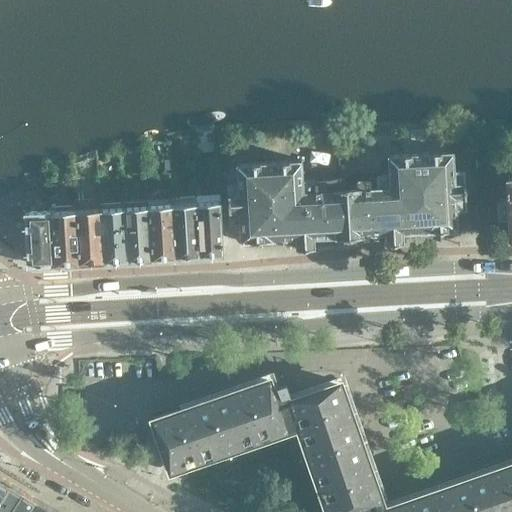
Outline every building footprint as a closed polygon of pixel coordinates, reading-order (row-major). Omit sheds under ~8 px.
[(465,208),(463,169),(453,170),(452,151),(387,154),(388,173),(372,174),(372,187),(355,188),(355,186),(345,187),(348,236),(349,236),(351,236),(351,235),(358,235),(358,236),(360,236),(360,235),(362,235),(361,234),(384,232),(384,243),(402,242),(402,232),(424,230),(424,231),(456,229),(455,209),(465,208)] [(348,236),(345,187),(336,187),(336,189),(319,190),(318,177),(301,178),(300,159),(236,163),(237,183),(227,183),(229,222),(239,221),(240,241),(273,239),(295,238),(295,248),(313,247),(313,237),(335,235),(335,237),(337,236),(337,237),(338,237),(338,236),(339,236),(345,236),(346,236),(346,237),(348,236)] [(511,237),(511,176),(504,177),(505,199),(496,199),(497,215),(506,215),(507,237),(511,237)] [(223,252),(219,200),(195,201),(198,253),(223,252)] [(198,253),(195,201),(171,203),(174,255),(198,253)] [(174,255),(171,203),(147,204),(150,256),(174,255)] [(150,256),(147,204),(123,206),(126,258),(150,256)] [(126,258),(123,206),(99,207),(102,259),(126,258)] [(102,259),(99,207),(75,209),(78,261),(102,259)] [(78,261),(75,209),(51,210),(54,262),(78,261)] [(54,262),(51,210),(25,212),(28,264),(54,262)] [(291,398),(285,381),(277,383),(276,382),(270,383),(268,378),(239,388),(238,384),(237,385),(238,390),(239,390),(244,405),(274,395),(276,403),(290,398),(291,398)] [(352,409),(342,380),(322,387),(332,416),(352,409)] [(244,405),(239,390),(238,390),(237,385),(209,395),(216,414),(244,405)] [(351,511),(511,511),(511,461),(497,467),(495,467),(496,469),(501,482),(473,492),(444,502),(416,511),(415,511),(397,511),(394,504),(395,504),(394,503),(383,506),(379,497),(382,496),(372,467),(352,474),(342,445),(332,416),(322,387),(291,398),(290,398),(298,422),(329,511),(336,511),(350,507),(351,511)] [(170,467),(298,422),(290,398),(276,403),(274,395),(244,405),(216,414),(188,424),(158,434),(170,467)] [(216,414),(209,395),(181,404),(188,424),(216,414)] [(188,424),(181,404),(152,415),(158,434),(188,424)] [(362,438),(352,409),(332,416),(342,445),(362,438)] [(372,467),(362,438),(342,445),(352,474),(372,467)] [(501,482),(496,469),(495,467),(497,467),(495,464),(466,474),(473,492),(501,482)] [(473,492),(466,474),(438,484),(444,502),(473,492)] [(27,511),(35,498),(0,476),(0,511),(27,511)] [(444,502),(438,484),(409,494),(410,497),(411,497),(416,511),(444,502)] [(415,511),(416,511),(411,497),(410,497),(394,503),(395,504),(394,504),(397,511),(415,511)] [(59,511),(35,498),(27,511),(59,511)]
